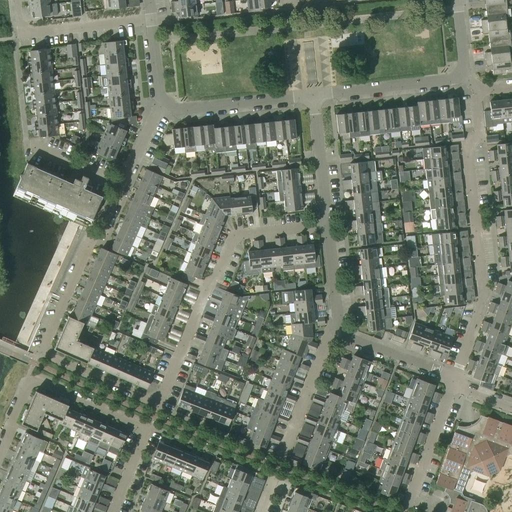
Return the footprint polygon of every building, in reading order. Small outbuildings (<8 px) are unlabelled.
[(124,0),(105,0),(107,10),(125,8),(124,0)] [(277,0),(246,0),(248,13),(260,11),(260,8),(270,7),(270,2),(278,1),(277,0)] [(478,0),(479,2),(485,1),(486,11),(507,8),(505,0),(478,0)] [(232,1),(225,2),(226,14),(233,14),(232,1)] [(56,4),(50,4),(29,7),(30,15),(31,15),(32,18),(51,16),(57,15),(56,4)] [(196,5),(171,8),(171,13),(179,12),(180,20),(190,18),(190,16),(198,15),(196,5)] [(487,20),(481,21),(482,27),(506,25),(505,19),(508,19),(507,8),(486,11),(487,20)] [(506,25),(482,27),(482,34),(488,34),(489,43),(510,41),(509,31),(506,31),(506,25)] [(103,43),(104,54),(123,52),(123,51),(125,51),(124,45),(126,45),(126,41),(103,43)] [(490,52),(484,53),(485,60),(509,57),(509,51),(511,51),(510,41),(489,43),(490,52)] [(75,44),(66,45),(67,58),(71,58),(76,57),(75,44)] [(29,59),(27,59),(27,63),(50,60),(49,49),(30,51),(30,52),(28,52),(29,59)] [(123,52),(104,54),(105,65),(128,62),(128,58),(125,59),(125,53),(123,53),(123,52)] [(511,56),(509,57),(485,60),(486,66),(492,66),(493,75),(511,73),(511,56)] [(50,60),(27,63),(28,66),(30,66),(31,72),(32,72),(32,73),(52,71),(50,60)] [(128,62),(105,65),(106,76),(126,73),(125,73),(127,72),(126,66),(129,66),(128,62)] [(31,80),(29,80),(30,84),(53,82),(52,71),(32,73),(32,74),(31,74),(31,80)] [(106,76),(101,76),(102,87),(107,86),(131,84),(130,80),(128,80),(127,74),(126,74),(126,73),(106,76)] [(53,82),(30,84),(30,88),(32,88),(33,94),(34,94),(35,94),(54,92),(53,82)] [(131,84),(107,86),(108,97),(128,95),(128,94),(129,94),(129,88),(131,88),(131,84)] [(34,101),(32,102),(32,106),(55,103),(54,92),(35,94),(35,95),(33,95),(34,101)] [(128,95),(108,97),(110,108),(133,105),(132,101),(130,102),(129,96),(128,96),(128,95)] [(458,98),(447,99),(449,118),(460,117),(458,98)] [(447,99),(437,100),(440,124),(450,123),(449,118),(447,99)] [(437,100),(427,101),(430,125),(440,124),(437,100)] [(511,116),(510,100),(500,101),(502,122),(511,120),(511,116)] [(427,101),(417,102),(417,106),(420,126),(430,125),(427,101)] [(490,111),(483,111),(485,128),(492,127),(492,123),(502,122),(500,101),(489,102),(490,111)] [(55,103),(32,106),(32,109),(35,109),(35,115),(37,115),(37,116),(56,114),(55,103)] [(133,105),(110,108),(111,121),(125,123),(125,117),(130,117),(130,116),(132,115),(131,109),(133,109),(133,105)] [(417,106),(407,107),(410,131),(420,130),(420,126),(417,106)] [(407,107),(397,108),(400,132),(410,131),(407,107)] [(397,108),(387,109),(390,133),(400,132),(397,108)] [(387,109),(377,110),(379,135),(390,134),(390,133),(387,109)] [(367,112),(369,135),(369,136),(379,135),(377,110),(367,112)] [(367,112),(357,113),(359,136),(369,135),(367,112)] [(346,114),(348,132),(349,137),(359,136),(357,113),(346,114)] [(36,123),(34,123),(34,127),(58,124),(56,114),(37,116),(37,117),(36,117),(36,123)] [(341,114),(336,115),(338,134),(348,132),(346,114),(341,114)] [(294,120),(284,121),(286,139),(296,138),(294,120)] [(284,121),(274,122),(276,140),(286,139),(284,121)] [(274,122),(264,123),(266,142),(276,140),(274,122)] [(108,123),(104,133),(125,143),(127,139),(124,138),(127,133),(126,132),(126,131),(108,123)] [(264,123),(253,124),(255,143),(266,142),(264,123)] [(58,124),(34,127),(35,131),(37,131),(38,137),(39,137),(39,138),(59,136),(58,124)] [(253,124),(243,125),(245,144),(246,150),(256,149),(255,143),(253,124)] [(202,126),(204,145),(205,151),(215,150),(213,128),(213,125),(202,126)] [(243,125),(233,126),(235,145),(245,144),(243,125)] [(202,126),(192,127),(194,146),(195,146),(204,145),(202,126)] [(233,126),(223,127),(226,152),(236,151),(235,145),(233,126)] [(192,127),(182,128),(184,147),(185,153),(195,152),(195,146),(194,146),(192,127)] [(223,127),(213,128),(215,150),(215,153),(226,152),(223,127)] [(165,134),(162,140),(166,146),(173,145),(174,148),(184,147),(182,128),(172,129),(172,134),(165,134)] [(104,133),(99,143),(117,151),(118,150),(119,151),(121,145),(123,146),(125,143),(104,133)] [(85,137),(79,149),(83,150),(88,138),(85,137)] [(95,141),(93,146),(97,148),(95,153),(116,163),(118,159),(116,158),(118,152),(117,152),(117,151),(99,143),(95,141)] [(511,142),(497,145),(497,150),(494,151),(495,156),(498,155),(511,153),(511,142)] [(445,146),(422,149),(423,159),(447,157),(445,146)] [(511,153),(498,155),(495,156),(489,156),(490,161),(498,160),(499,165),(511,163),(511,153)] [(155,154),(149,167),(168,175),(171,169),(166,167),(169,160),(155,154)] [(447,157),(423,159),(424,169),(448,167),(447,157)] [(373,161),(350,164),(351,174),(374,172),(373,161)] [(27,163),(15,191),(90,224),(102,197),(90,191),(92,187),(86,184),(88,178),(82,176),(80,181),(75,179),(73,184),(36,168),(36,167),(27,163)] [(499,170),(491,171),(491,176),(511,174),(511,163),(499,165),(499,170)] [(448,167),(424,169),(425,179),(427,179),(449,177),(448,167)] [(298,168),(276,171),(277,181),(299,179),(298,168)] [(146,169),(142,180),(157,187),(162,176),(146,169)] [(375,182),(374,172),(351,174),(351,179),(349,180),(342,181),(343,185),(350,185),(375,182)] [(511,174),(491,176),(492,181),(501,181),(501,186),(511,184),(511,174)] [(449,177),(427,179),(428,189),(450,187),(449,177)] [(299,179),(277,181),(278,192),(300,189),(299,179)] [(142,180),(137,190),(153,197),(157,187),(142,180)] [(375,182),(350,185),(350,189),(353,190),(353,195),(377,192),(375,182)] [(502,191),(493,192),(494,197),(499,196),(502,196),(511,194),(511,184),(501,186),(502,191)] [(250,196),(239,198),(241,215),(252,214),(251,209),(257,208),(255,187),(249,187),(250,196)] [(450,187),(428,189),(429,200),(451,197),(450,187)] [(300,189),(278,192),(279,202),(284,201),(301,199),(300,189)] [(137,190),(133,199),(149,206),(153,197),(137,190)] [(377,192),(353,195),(354,199),(351,200),(344,201),(345,206),(352,205),(354,205),(378,202),(377,192)] [(511,194),(502,196),(503,206),(511,205),(511,194)] [(229,197),(212,199),(224,215),(231,214),(229,199),(230,199),(229,197)] [(451,197),(429,200),(430,210),(452,207),(451,197)] [(239,198),(230,199),(229,199),(231,214),(231,216),(241,215),(239,198)] [(133,199),(128,209),(144,216),(150,219),(154,209),(149,206),(133,199)] [(212,199),(205,215),(207,216),(221,222),(221,221),(224,215),(212,199)] [(301,199),(284,201),(285,212),(302,210),(301,199)] [(378,202),(354,205),(355,215),(379,212),(378,202)] [(410,202),(402,203),(403,213),(411,212),(410,202)] [(175,214),(178,208),(172,205),(170,211),(175,214)] [(452,207),(430,210),(431,220),(436,219),(453,217),(452,207)] [(128,209),(124,219),(140,226),(144,216),(128,209)] [(379,212),(355,215),(356,225),(380,222),(379,212)] [(413,222),(412,212),(411,212),(403,213),(404,220),(404,223),(413,222)] [(207,216),(203,225),(219,232),(223,222),(221,221),(221,222),(207,216)] [(453,217),(436,219),(437,230),(455,228),(453,217)] [(124,219),(120,229),(135,236),(140,226),(124,219)] [(380,222),(356,225),(358,235),(381,232),(380,222)] [(419,233),(419,223),(410,223),(411,233),(419,233)] [(203,225),(199,235),(215,241),(219,232),(203,225)] [(120,229),(115,239),(131,246),(135,236),(120,229)] [(381,232),(358,235),(359,245),(382,243),(381,232)] [(455,232),(431,234),(432,245),(456,242),(455,232)] [(194,233),(190,242),(195,244),(211,251),(215,241),(199,235),(194,233)] [(297,246),(291,247),(293,270),(304,269),(301,236),(296,236),(297,244),(297,246)] [(305,236),(301,236),(304,269),(320,267),(319,255),(314,256),(313,245),(306,245),(306,243),(305,236)] [(412,237),(413,267),(422,267),(421,243),(431,243),(431,236),(412,237)] [(280,248),(282,266),(283,271),(293,270),(291,247),(285,248),(285,245),(284,245),(283,238),(279,238),(280,246),(280,248)] [(115,239),(111,249),(126,256),(131,246),(115,239)] [(504,241),(499,242),(499,247),(505,246),(508,246),(508,251),(511,250),(511,240),(507,241),(504,241)] [(249,261),(244,261),(246,275),(261,273),(259,250),(258,248),(258,241),(253,241),(254,248),(254,251),(248,252),(249,261)] [(456,242),(432,245),(433,255),(457,253),(456,242)] [(195,244),(191,253),(207,260),(211,251),(195,244)] [(101,248),(97,259),(113,266),(117,255),(101,248)] [(280,248),(269,249),(271,268),(282,266),(280,248)] [(377,248),(359,249),(360,260),(378,258),(377,248)] [(269,249),(259,250),(261,273),(272,272),(271,268),(269,249)] [(191,253),(187,263),(204,269),(207,260),(191,253)] [(457,253),(433,255),(435,265),(437,265),(458,263),(457,253)] [(378,258),(360,260),(361,270),(379,268),(378,258)] [(97,259),(92,268),(108,275),(113,266),(97,259)] [(187,263),(181,278),(192,283),(195,277),(200,279),(204,269),(187,263)] [(458,263),(437,265),(438,275),(459,273),(458,263)] [(92,268),(88,278),(104,285),(108,275),(92,268)] [(379,268),(361,270),(362,280),(380,278),(379,268)] [(422,279),(420,268),(413,269),(416,281),(422,279)] [(459,273),(438,275),(439,285),(461,283),(459,273)] [(88,278),(84,288),(100,295),(104,285),(88,278)] [(170,278),(166,287),(182,294),(186,284),(170,278)] [(380,278),(362,280),(364,290),(381,288),(380,278)] [(284,281),(273,282),(274,290),(285,289),(285,285),(284,281)] [(498,283),(496,288),(511,293),(511,282),(508,281),(506,286),(503,285),(498,283)] [(231,282),(229,288),(241,293),(244,286),(231,282)] [(461,283),(439,285),(440,295),(444,295),(462,293),(461,283)] [(166,287),(162,297),(178,304),(182,294),(166,287)] [(84,288),(79,298),(95,305),(100,295),(84,288)] [(387,288),(381,288),(364,290),(365,300),(388,298),(387,288)] [(511,293),(496,288),(495,292),(500,294),(503,295),(501,300),(511,304),(511,293)] [(311,289),(288,292),(289,303),(294,302),(312,300),(311,289)] [(217,297),(215,302),(220,304),(221,301),(243,310),(247,300),(248,300),(249,297),(242,297),(225,291),(222,299),(217,297)] [(462,293),(444,295),(445,305),(463,304),(462,293)] [(162,297),(158,306),(175,313),(178,304),(162,297)] [(79,298),(75,308),(91,315),(95,305),(79,298)] [(388,298),(365,300),(366,311),(383,309),(390,308),(388,298)] [(312,300),(294,302),(295,313),(313,311),(312,300)] [(495,309),(497,310),(511,315),(511,304),(501,300),(499,305),(496,304),(491,302),(489,307),(495,309)] [(221,301),(220,304),(217,311),(238,319),(239,320),(243,310),(221,301)] [(154,304),(150,314),(171,322),(175,313),(158,306),(154,304)] [(75,308),(71,318),(83,324),(86,326),(91,315),(75,308)] [(383,309),(366,311),(367,321),(384,319),(383,309)] [(511,315),(497,310),(494,319),(511,326),(511,322),(511,315)] [(209,317),(207,322),(212,324),(213,321),(234,329),(238,319),(217,311),(214,319),(209,317)] [(295,313),(296,324),(311,322),(311,323),(314,322),(313,311),(295,313)] [(295,313),(290,314),(292,335),(311,342),(312,337),(311,323),(311,322),(296,324),(295,313)] [(150,314),(146,323),(167,332),(171,322),(150,314)] [(68,316),(54,349),(87,364),(87,363),(86,363),(93,348),(92,348),(78,341),(79,339),(77,339),(83,324),(71,318),(68,316)] [(384,319),(367,321),(368,331),(386,329),(384,319)] [(494,319),(490,329),(507,335),(511,326),(494,319)] [(134,328),(131,335),(155,345),(158,340),(163,342),(167,332),(146,323),(142,321),(138,330),(134,328)] [(209,331),(226,338),(232,340),(236,330),(234,329),(213,321),(212,324),(209,331)] [(414,323),(408,339),(414,341),(411,350),(415,352),(417,345),(418,343),(424,326),(414,323)] [(424,326),(418,343),(428,347),(434,330),(424,326)] [(108,329),(106,335),(114,338),(116,332),(108,329)] [(490,329),(487,339),(504,345),(507,335),(490,329)] [(434,330),(428,347),(437,350),(443,334),(434,330)] [(201,337),(199,342),(204,344),(205,341),(222,348),(226,338),(209,331),(206,339),(201,337)] [(443,334),(437,350),(447,354),(453,337),(443,334)] [(292,335),(286,351),(285,351),(300,357),(304,358),(308,349),(314,351),(317,344),(311,342),(292,335)] [(393,335),(391,340),(403,344),(405,339),(393,335)] [(508,346),(504,345),(487,339),(483,348),(500,354),(504,356),(508,346)] [(204,344),(201,352),(218,358),(222,348),(205,341),(204,344)] [(86,363),(87,363),(96,367),(103,351),(93,347),(92,348),(93,348),(86,363)] [(483,348),(480,358),(497,364),(500,354),(483,348)] [(283,350),(279,360),(296,367),(300,357),(285,351),(286,351),(283,350)] [(103,351),(96,367),(106,372),(113,356),(103,351)] [(201,352),(197,362),(214,369),(218,358),(201,352)] [(341,362),(346,365),(349,366),(367,373),(371,362),(353,355),(351,361),(342,358),(341,362)] [(113,356),(106,372),(116,376),(123,360),(113,356)] [(480,358),(476,367),(493,374),(498,375),(502,366),(497,364),(480,358)] [(123,360),(116,376),(126,380),(133,364),(123,360)] [(279,360),(275,370),(292,377),(293,374),(296,367),(279,360)] [(133,364),(126,380),(136,384),(143,369),(133,364)] [(193,364),(191,370),(201,374),(203,368),(193,364)] [(349,366),(345,376),(363,383),(367,373),(349,366)] [(473,377),(481,380),(479,386),(492,391),(494,385),(490,383),(493,374),(476,367),(473,377)] [(143,369),(136,384),(146,389),(153,373),(143,369)] [(275,370),(271,380),(288,387),(291,379),(297,381),(299,376),(293,374),(292,377),(275,370)] [(383,372),(381,377),(388,380),(390,375),(383,372)] [(345,376),(341,386),(359,393),(363,383),(345,376)] [(417,379),(413,389),(431,396),(434,385),(417,379)] [(271,380),(267,390),(285,397),(286,394),(288,387),(271,380)] [(333,383),(331,387),(340,391),(338,396),(337,396),(348,400),(347,400),(355,403),(359,393),(341,386),(338,385),(333,383)] [(185,384),(177,405),(187,410),(194,392),(195,389),(185,384)] [(413,389),(409,399),(427,406),(431,396),(413,389)] [(267,390),(263,400),(281,407),(283,400),(289,402),(291,396),(286,394),(285,397),(267,390)] [(35,391),(21,424),(36,431),(43,416),(45,416),(46,414),(60,421),(61,421),(67,408),(67,409),(68,406),(35,391)] [(206,391),(204,396),(197,413),(207,417),(216,396),(216,395),(206,391)] [(194,392),(187,410),(197,413),(204,396),(194,392)] [(330,393),(326,403),(344,410),(347,400),(348,400),(337,396),(338,396),(330,393)] [(216,396),(207,417),(217,421),(226,400),(216,396)] [(258,398),(254,408),(277,417),(278,414),(281,407),(263,400),(258,398)] [(226,399),(226,400),(217,421),(228,425),(237,403),(226,399)] [(409,399),(405,410),(423,416),(427,406),(409,399)] [(326,403),(322,413),(340,420),(345,422),(349,412),(344,410),(326,403)] [(60,421),(59,424),(70,429),(76,413),(67,409),(67,408),(61,421),(60,421)] [(254,408),(250,418),(273,427),(276,420),(281,422),(283,416),(278,414),(277,417),(254,408)] [(405,410),(402,420),(419,426),(423,416),(405,410)] [(76,413),(70,429),(80,433),(87,417),(76,413)] [(322,413),(318,423),(336,430),(340,420),(322,413)] [(460,426),(458,426),(455,432),(435,484),(445,488),(444,492),(445,493),(446,493),(448,495),(448,496),(449,497),(449,499),(449,501),(449,502),(449,503),(453,505),(450,511),(486,511),(487,511),(486,509),(486,508),(485,507),(484,506),(483,506),(483,505),(481,504),(474,501),(474,500),(463,496),(462,493),(469,474),(474,471),(487,476),(500,470),(505,457),(510,455),(511,455),(511,425),(487,417),(487,418),(481,415),(479,418),(478,420),(477,421),(476,422),(475,423),(473,424),(469,426),(467,426),(466,427),(464,427),(461,427),(460,426)] [(87,417),(80,433),(77,438),(87,443),(96,421),(87,417)] [(246,428),(252,430),(269,437),(270,435),(273,427),(250,418),(246,428)] [(402,420),(398,430),(416,436),(419,426),(402,420)] [(96,421),(87,443),(97,447),(97,446),(106,426),(96,421)] [(314,433),(332,440),(336,442),(340,432),(336,430),(318,423),(314,433)] [(116,430),(106,426),(97,446),(107,450),(116,430)] [(116,430),(107,450),(107,451),(117,456),(127,435),(116,430)] [(252,430),(248,441),(265,448),(268,440),(273,442),(275,437),(270,435),(269,437),(252,430)] [(398,430),(394,440),(412,446),(416,436),(398,430)] [(23,435),(20,443),(39,451),(43,441),(26,433),(24,436),(23,435)] [(314,433),(310,443),(328,450),(332,440),(314,433)] [(394,440),(391,450),(408,456),(412,446),(394,440)] [(158,442),(151,460),(161,464),(169,445),(164,442),(163,444),(158,442)] [(16,452),(34,461),(39,463),(44,453),(39,451),(20,443),(16,452)] [(310,443),(306,454),(324,460),(328,450),(310,443)] [(169,445),(161,464),(171,468),(179,451),(174,449),(175,447),(169,445)] [(55,449),(52,457),(60,460),(63,453),(55,449)] [(391,450),(387,460),(405,467),(408,456),(391,450)] [(179,451),(171,468),(181,472),(189,453),(183,451),(183,452),(179,451)] [(16,452),(11,462),(30,471),(34,461),(16,452)] [(370,461),(372,455),(363,452),(360,462),(364,463),(366,459),(370,461)] [(189,453),(181,472),(191,476),(199,459),(194,457),(195,455),(189,453)] [(306,454),(302,464),(320,471),(324,460),(306,454)] [(291,456),(289,461),(299,465),(301,460),(291,456)] [(199,459),(191,476),(202,481),(210,461),(203,459),(203,461),(199,459)] [(382,459),(379,469),(401,477),(405,467),(387,460),(382,459)] [(11,462),(7,472),(26,481),(30,471),(11,462)] [(237,465),(231,479),(248,485),(252,476),(251,475),(252,471),(237,465)] [(88,469),(84,479),(101,486),(105,476),(88,469)] [(379,469),(383,471),(379,480),(397,487),(401,477),(379,469)] [(7,472),(2,482),(21,490),(26,481),(7,472)] [(43,488),(39,498),(43,500),(51,480),(48,478),(45,485),(41,483),(39,487),(43,488)] [(84,479),(80,488),(97,495),(101,486),(84,479)] [(231,479),(227,488),(244,495),(248,485),(231,479)] [(379,480),(376,491),(393,497),(397,487),(379,480)] [(2,482),(0,487),(0,492),(17,500),(21,490),(2,482)] [(150,484),(148,490),(150,491),(148,495),(165,502),(169,492),(150,484)] [(223,487),(219,496),(240,504),(244,495),(227,488),(223,487)] [(80,488),(76,498),(93,505),(97,495),(80,488)] [(295,492),(291,502),(307,509),(311,500),(315,501),(317,496),(297,488),(295,493),(295,492)] [(0,492),(0,504),(12,510),(17,500),(0,492)] [(144,498),(142,504),(161,511),(165,502),(148,495),(146,499),(144,498)] [(219,496),(215,506),(231,511),(237,511),(240,504),(219,496)] [(76,498),(73,507),(84,511),(90,511),(93,505),(76,498)] [(291,502),(287,511),(306,511),(307,509),(291,502)]
